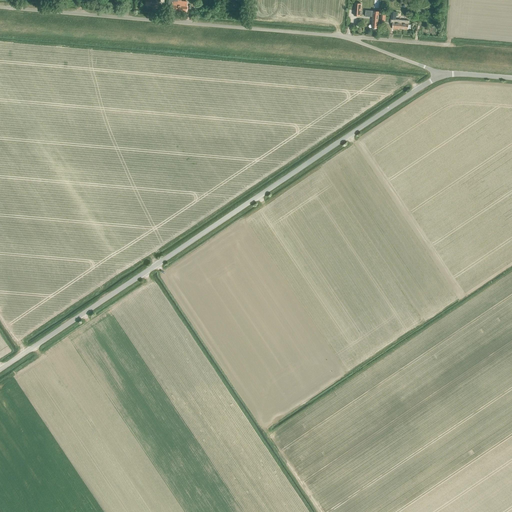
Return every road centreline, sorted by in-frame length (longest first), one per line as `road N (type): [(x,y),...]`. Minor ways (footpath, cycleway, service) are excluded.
road 1 (unclassified): [(0,369),(440,75)]
road 2 (unclassified): [(351,36),(0,5)]
